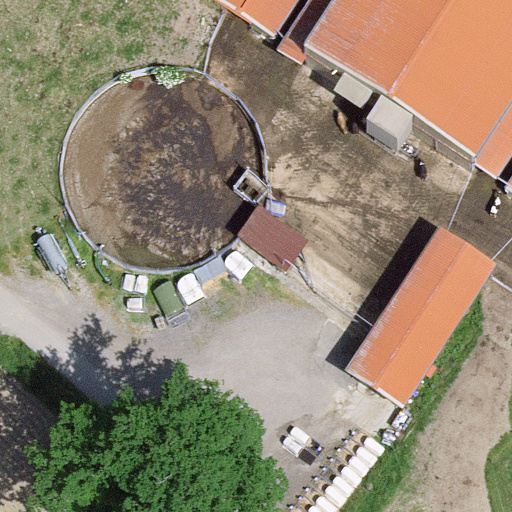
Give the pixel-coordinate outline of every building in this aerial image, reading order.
[(269,46),(298,0),(203,0),(201,3),(269,46)] [(491,189),(511,157),(511,0),(354,0),(308,72),(491,189)] [(234,252),(255,221),(263,184),(257,147),(238,115),(208,92),(173,81),(135,83),(101,99),(75,126),(61,160),(60,198),(73,233),(97,261),(131,279),(168,283),(204,274),(234,252)] [(511,184),(503,199),(511,205),(511,184)] [(487,284),(434,250),(347,386),(400,420),(487,284)]
